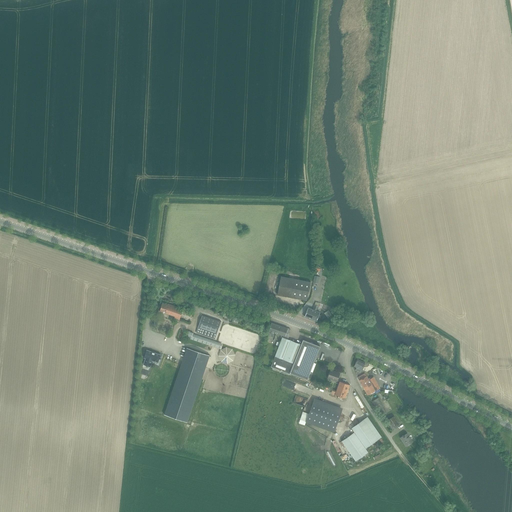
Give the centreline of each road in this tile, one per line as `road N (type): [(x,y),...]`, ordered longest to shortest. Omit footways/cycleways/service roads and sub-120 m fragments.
road 1 (secondary): [(352,347),(0,221)]
road 2 (secondary): [(511,428),(352,347)]
road 3 (unclassified): [(400,454),(351,377),(352,347)]
